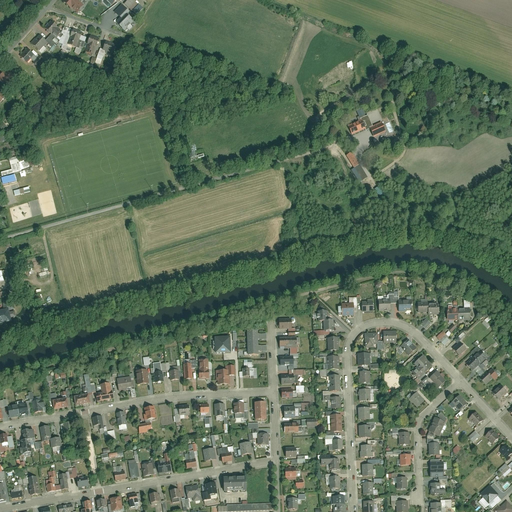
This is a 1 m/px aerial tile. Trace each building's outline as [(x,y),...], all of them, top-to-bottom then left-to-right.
[(63,0),(62,2),(70,9),(71,8),(77,13),(84,6),(78,1),(78,0),(63,0)] [(135,16),(142,9),(132,0),(126,0),(122,4),(135,16)] [(125,30),(134,21),(127,15),(129,13),(122,5),(114,13),(120,18),(116,22),(125,30)] [(50,22),(44,29),(51,34),(56,39),(62,32),(50,22)] [(73,29),(67,44),(77,48),(82,32),(73,29)] [(38,35),(30,44),(39,52),(47,43),(52,47),(57,41),(56,39),(51,34),(45,41),(38,35)] [(98,38),(90,36),(84,52),(93,55),(98,38)] [(102,51),(112,54),(115,44),(105,41),(102,51)] [(27,49),(20,56),(27,63),(30,59),(33,62),(33,63),(36,67),(43,60),(39,56),(37,58),(27,49)] [(5,69),(0,74),(0,82),(6,88),(15,77),(5,69)] [(365,117),(361,109),(356,111),(359,117),(357,118),(359,122),(348,127),(352,135),(365,129),(364,127),(366,126),(364,122),(362,123),(360,119),(365,117)] [(385,132),(381,124),(370,129),(374,137),(385,132)] [(346,155),(360,182),(366,179),(352,152),(346,155)] [(19,156),(8,159),(10,170),(0,172),(0,173),(1,175),(27,170),(26,162),(21,163),(19,156)] [(9,187),(8,182),(16,181),(15,176),(1,179),(3,189),(9,187)] [(386,196),(379,186),(374,189),(381,199),(386,196)] [(5,310),(0,310),(0,325),(2,325),(2,323),(5,323),(5,324),(12,322),(10,311),(15,310),(13,300),(3,303),(5,310)] [(390,300),(379,301),(379,312),(390,312),(390,300)] [(412,311),(411,301),(398,302),(399,311),(412,311)] [(362,312),(373,312),(372,302),(361,302),(362,312)] [(428,316),(438,315),(438,304),(428,305),(428,303),(418,304),(418,314),(428,314),(428,316)] [(341,304),(342,317),(353,316),(353,304),(341,304)] [(448,310),(448,321),(459,321),(459,310),(448,310)] [(459,310),(459,321),(470,321),(470,310),(459,310)] [(334,331),(334,321),(327,321),(326,311),(317,311),(318,322),(324,322),(324,331),(334,331)] [(279,319),(279,330),(291,329),(291,319),(279,319)] [(425,319),(420,325),(425,329),(430,323),(425,319)] [(435,337),(441,343),(444,340),(446,342),(447,340),(445,338),(455,329),(453,326),(445,334),(442,331),(435,337)] [(247,331),(248,356),(259,355),(258,352),(262,352),(262,346),(259,346),(258,340),(262,340),(262,334),(258,334),(258,331),(247,331)] [(397,343),(396,331),(383,332),(384,344),(397,343)] [(378,334),(365,334),(365,349),(374,348),(374,345),(378,345),(378,334)] [(223,353),(223,337),(215,338),(215,353),(223,353)] [(231,353),(231,337),(223,337),(223,353),(231,353)] [(296,338),(279,339),(280,349),(296,348),(296,338)] [(328,352),(339,352),(338,338),(327,338),(328,352)] [(409,356),(416,349),(408,340),(400,347),(409,356)] [(460,343),(453,350),(459,356),(466,349),(460,343)] [(476,356),(466,364),(473,372),(488,358),(478,347),(472,352),(476,356)] [(357,354),(358,366),(369,366),(369,369),(378,369),(377,365),(370,365),(370,354),(357,354)] [(418,380),(433,367),(423,356),(414,364),(417,367),(411,372),(418,380)] [(185,380),(192,379),(192,369),(196,368),(196,360),(190,361),(190,364),(183,364),(185,380)] [(199,360),(199,379),(209,379),(209,370),(207,370),(207,360),(199,360)] [(243,360),(243,368),(251,367),(251,360),(243,360)] [(229,376),(235,376),(235,366),(225,366),(226,370),(216,371),(216,382),(218,382),(218,385),(229,385),(229,376)] [(138,385),(149,384),(147,370),(136,371),(138,385)] [(488,372),(480,379),(487,386),(494,380),(495,381),(499,377),(492,370),(489,373),(488,372)] [(170,381),(180,380),(179,371),(169,372),(170,381)] [(155,383),(163,382),(162,372),(154,373),(155,383)] [(359,384),(370,384),(370,372),(360,372),(360,379),(359,379),(359,384)] [(438,388),(446,381),(437,372),(430,379),(438,388)] [(89,385),(88,375),(83,375),(85,388),(83,388),(83,393),(95,392),(94,385),(89,385)] [(281,376),(281,385),(294,384),(294,376),(281,376)] [(329,385),(340,384),(340,376),(328,377),(329,385)] [(118,392),(133,390),(130,377),(116,380),(118,392)] [(97,402),(114,399),(113,390),(111,391),(109,383),(100,385),(101,393),(96,394),(97,402)] [(329,392),(340,392),(340,384),(329,385),(329,392)] [(501,386),(492,393),(500,401),(508,393),(501,386)] [(281,390),(282,399),(293,398),(293,389),(281,390)] [(359,390),(359,402),(370,402),(370,390),(359,390)] [(417,408),(424,401),(417,393),(408,400),(412,404),(413,403),(417,408)] [(81,396),(83,405),(90,403),(89,394),(81,396)] [(331,410),(341,409),(340,397),(330,398),(330,395),(323,396),(323,401),(330,401),(331,410)] [(74,397),(75,406),(83,405),(81,396),(74,397)] [(460,411),(467,404),(459,396),(452,403),(460,411)] [(60,400),(62,409),(69,408),(67,398),(60,400)] [(34,413),(43,412),(42,408),(44,408),(43,400),(32,402),(34,413)] [(53,401),(55,410),(62,409),(60,400),(53,401)] [(244,403),(234,404),(234,414),(244,414),(244,403)] [(266,411),(266,403),(255,403),(255,412),(266,411)] [(26,404),(17,406),(19,416),(28,414),(26,404)] [(225,417),(224,404),(214,405),(215,417),(225,417)] [(190,415),(189,405),(178,406),(179,416),(190,415)] [(209,413),(208,405),(199,405),(199,413),(209,413)] [(19,416),(17,406),(8,408),(10,418),(19,416)] [(156,418),(154,407),(144,409),(147,420),(156,418)] [(283,408),(284,419),(296,418),(295,407),(283,408)] [(402,422),(409,416),(401,407),(395,413),(402,422)] [(358,408),(358,421),(370,421),(370,408),(358,408)] [(267,420),(266,411),(255,412),(256,421),(267,420)] [(124,412),(116,414),(118,426),(126,425),(124,412)] [(483,420),(476,413),(469,420),(476,427),(483,420)] [(342,424),(342,415),(330,416),(330,424),(342,424)] [(102,417),(92,418),(93,426),(98,426),(99,431),(104,430),(102,417)] [(431,425),(442,430),(445,423),(434,419),(431,425)] [(151,422),(137,425),(139,435),(153,432),(151,422)] [(73,423),(61,425),(62,435),(74,432),(73,423)] [(284,424),(284,433),(298,432),(298,423),(284,424)] [(342,432),(342,424),(330,424),(330,433),(342,432)] [(428,432),(439,437),(442,430),(431,425),(428,432)] [(39,428),(42,442),(47,441),(46,438),(51,437),(49,426),(39,428)] [(359,439),(371,438),(370,426),(359,427),(359,439)] [(21,442),(23,454),(32,452),(30,440),(35,439),(33,430),(29,431),(29,430),(22,431),(24,442),(21,442)] [(486,437),(493,445),(500,439),(493,430),(486,437)] [(467,437),(472,443),(479,436),(475,431),(467,437)] [(399,446),(410,445),(409,433),(399,434),(399,446)] [(7,434),(0,435),(0,440),(1,444),(9,443),(7,434)] [(269,445),(268,434),(258,434),(258,446),(269,445)] [(60,438),(50,439),(51,449),(61,447),(60,438)] [(342,451),(342,440),(332,440),(333,451),(342,451)] [(35,450),(42,448),(40,441),(34,443),(35,450)] [(252,454),(250,442),(239,444),(241,456),(252,454)] [(439,444),(429,445),(429,456),(439,455),(439,444)] [(499,452),(507,460),(511,454),(511,451),(506,445),(499,452)] [(371,446),(361,447),(361,452),(360,452),(360,458),(373,458),(372,453),(371,453),(371,446)] [(457,446),(451,450),(454,454),(460,450),(457,446)] [(286,449),(286,458),(297,458),(296,448),(286,449)] [(203,451),(205,462),(216,460),(214,449),(203,451)] [(159,475),(171,472),(168,454),(164,455),(165,463),(157,465),(159,475)] [(329,471),(339,470),(339,460),(331,460),(330,455),(321,456),(322,466),(329,465),(329,471)] [(400,466),(411,466),(410,455),(400,455),(400,466)] [(128,465),(130,479),(139,478),(136,463),(128,465)] [(141,465),(143,477),(154,475),(152,464),(141,465)] [(505,464),(494,473),(498,479),(502,476),(504,477),(511,471),(505,464)] [(362,465),(362,477),(373,477),(373,465),(362,465)] [(296,468),(285,469),(286,478),(297,478),(296,468)] [(46,486),(47,493),(62,491),(61,485),(55,486),(54,479),(56,479),(55,472),(51,472),(52,478),(49,478),(51,485),(46,486)] [(61,485),(62,491),(69,490),(66,474),(59,475),(61,485)] [(31,496),(39,495),(36,477),(28,478),(31,496)] [(87,477),(77,479),(78,489),(89,487),(87,477)] [(247,491),(246,477),(224,478),(224,492),(247,491)] [(340,489),(340,477),(329,478),(330,490),(340,489)] [(396,478),(397,490),(407,490),(407,478),(396,478)] [(202,493),(203,501),(211,499),(210,496),(217,495),(215,483),(205,485),(207,492),(202,493)] [(363,483),(363,496),(373,495),(373,483),(363,483)] [(193,502),(201,501),(198,485),(186,487),(188,499),(193,498),(193,502)] [(440,485),(430,485),(430,495),(445,495),(445,490),(440,490),(440,485)] [(499,495),(490,486),(480,495),(489,505),(499,495)] [(179,490),(170,491),(171,500),(180,498),(179,490)] [(22,491),(11,493),(12,499),(23,497),(22,491)] [(158,493),(149,495),(150,503),(159,502),(158,493)] [(137,503),(136,494),(129,495),(129,498),(126,498),(127,502),(129,502),(130,508),(134,508),(133,504),(137,503)] [(287,499),(287,510),(298,510),(298,501),(306,500),(305,495),(298,495),(298,499),(287,499)] [(122,509),(120,497),(109,499),(111,511),(122,509)] [(335,511),(346,511),(346,505),(344,505),(344,497),(332,498),(333,505),(335,505),(335,511)] [(106,507),(104,499),(96,501),(97,509),(106,507)] [(92,510),(91,501),(84,503),(85,510),(81,511),(89,511),(90,510),(92,510)] [(221,511),(271,510),(271,503),(247,504),(247,501),(242,501),(242,505),(216,506),(216,507),(212,508),(211,511),(221,511)] [(407,511),(407,501),(396,502),(396,511),(407,511)] [(511,511),(511,506),(507,501),(496,511),(511,511)] [(373,511),(373,502),(363,502),(363,511),(373,511)] [(441,511),(441,503),(430,504),(430,508),(429,508),(428,511),(441,511)]
